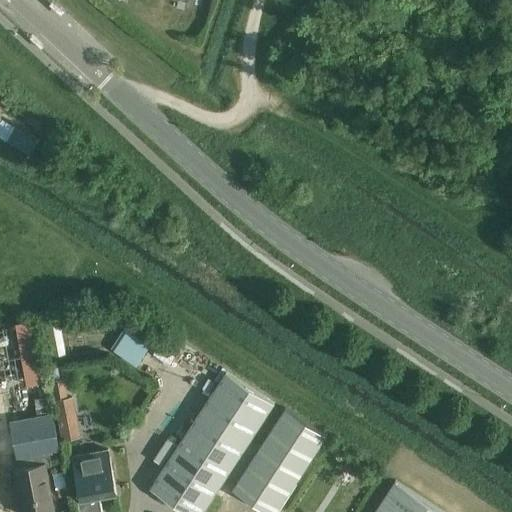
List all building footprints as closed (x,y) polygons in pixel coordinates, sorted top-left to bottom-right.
[(58,337),(54,316),(30,321),(35,342),(58,337)] [(72,348),(85,347),(84,316),(71,317),(72,348)] [(188,352),(197,357),(207,338),(198,333),(188,352)] [(164,466),(150,488),(187,511),(202,511),(274,403),(226,371),(178,445),(167,438),(154,459),(164,466)] [(64,383),(47,384),(49,411),(66,409),(64,383)] [(232,488),(269,511),(275,511),(326,434),(285,407),(232,488)] [(54,424),(12,432),(19,467),(14,468),(22,511),(41,511),(55,510),(46,466),(51,465),(50,455),(60,454),(54,424)] [(102,511),(99,497),(116,494),(108,449),(73,456),(81,499),(77,500),(79,511),(102,511)] [(374,511),(443,511),(395,480),(374,511)]
